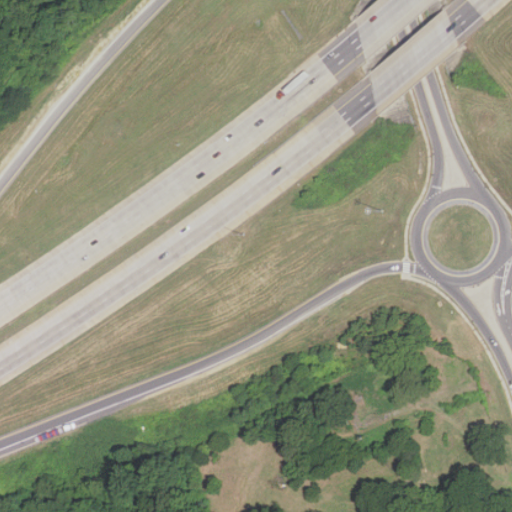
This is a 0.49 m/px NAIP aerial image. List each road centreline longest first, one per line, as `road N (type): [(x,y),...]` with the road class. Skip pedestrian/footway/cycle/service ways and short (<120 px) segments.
road 1 (motorway): [(0,443),(193,368),(355,280),(398,264),(431,268)]
road 2 (motorway): [(0,366),(219,218),(369,100)]
road 3 (motorway): [(355,47),(159,200),(0,307)]
road 4 (secondary): [(495,270),(509,244),(496,204),(457,192),(433,205),(419,243),(431,268),(466,282),(495,270)]
road 5 (secondary): [(496,204),(473,176),(427,80),(441,152),(433,205)]
road 6 (motorway): [(167,0),(0,183)]
road 7 (motorway): [(369,100),(462,21)]
